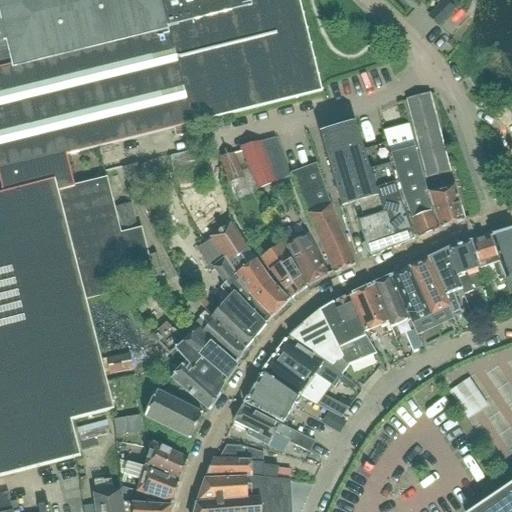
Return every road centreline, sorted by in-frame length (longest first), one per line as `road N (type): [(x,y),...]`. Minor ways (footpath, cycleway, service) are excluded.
road 1 (residential): [(496,218),(332,292),(281,330),(222,419),(184,511)]
road 2 (residential): [(309,511),(378,391),(511,325)]
road 3 (residential): [(496,218),(448,85),(369,0)]
